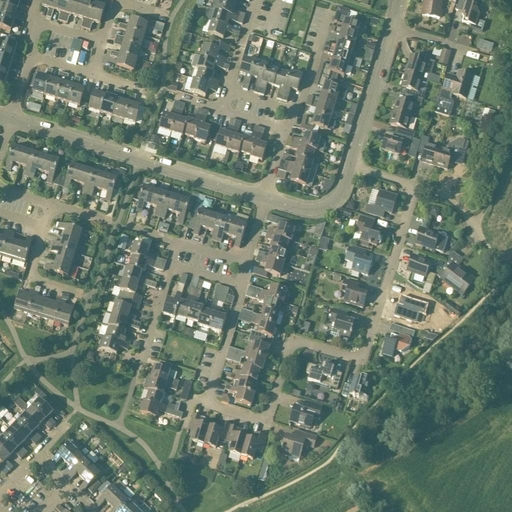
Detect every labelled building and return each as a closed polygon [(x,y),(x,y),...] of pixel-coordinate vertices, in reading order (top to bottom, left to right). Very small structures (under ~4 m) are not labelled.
[(0,0),(0,5),(18,11),(19,6),(27,8),(29,3),(18,0),(0,0)] [(51,19),(57,0),(44,0),(42,7),(50,10),(48,18),(51,19)] [(69,0),(57,0),(51,19),(52,20),(55,11),(61,13),(59,22),(63,23),(69,0)] [(80,0),(69,0),(63,23),(68,25),(71,16),(77,18),(83,1),(80,0)] [(208,9),(203,8),(204,0),(196,0),(194,15),(206,17),(208,9)] [(443,0),(425,0),(423,16),(440,18),(443,0)] [(458,0),(459,0),(456,11),(463,13),(462,15),(464,18),(462,24),(470,26),(469,29),(482,33),(485,24),(478,21),(480,16),(477,11),(476,10),(477,5),(470,3),(465,2),(465,0),(458,0)] [(94,4),(83,1),(77,18),(84,20),(82,29),(86,30),(94,4)] [(237,6),(222,1),(219,12),(245,20),(247,16),(235,12),(237,6)] [(106,8),(94,4),(86,30),(91,32),(94,23),(101,25),(106,8)] [(0,16),(22,24),(24,18),(16,16),(18,11),(0,5),(0,16)] [(217,11),(213,23),(228,28),(230,22),(243,26),(245,20),(219,12),(217,11)] [(364,26),(349,21),(350,15),(339,12),(335,23),(345,26),(343,31),(364,37),(366,30),(364,26)] [(0,28),(11,32),(13,27),(20,29),(22,24),(0,16),(0,28)] [(120,25),(119,29),(145,37),(149,26),(131,20),(129,27),(120,25)] [(228,28),(213,23),(209,35),(224,40),(226,33),(233,35),(233,36),(239,38),(241,31),(235,29),(235,30),(228,28)] [(456,42),(458,28),(451,27),(449,40),(456,42)] [(364,37),(343,31),(334,28),(332,33),(342,36),(340,41),(355,46),(358,36),(363,37),(364,37)] [(117,36),(115,41),(141,49),(145,37),(119,29),(119,30),(128,32),(126,39),(117,36)] [(271,49),(273,43),(250,36),(247,48),(260,52),(262,46),(271,49)] [(463,44),(470,45),(472,37),(465,36),(463,44)] [(0,52),(21,59),(23,54),(15,52),(17,46),(14,46),(16,39),(9,37),(7,43),(0,41),(0,52)] [(141,49),(115,41),(114,45),(123,48),(121,55),(138,60),(141,49)] [(150,50),(159,50),(159,41),(150,41),(150,50)] [(340,41),(338,47),(329,44),(327,49),(352,56),(355,46),(340,41)] [(217,43),(215,49),(206,46),(202,58),(226,65),(227,60),(219,58),(220,52),(229,55),(231,48),(217,43)] [(372,61),(374,48),(366,47),(365,60),(372,61)] [(309,59),(310,53),(285,48),(281,66),(286,67),(285,72),(291,74),(295,56),(309,59)] [(352,56),(327,49),(326,54),(335,57),(334,62),(354,68),(357,58),(352,57),(352,56)] [(443,51),(439,64),(448,67),(451,53),(443,51)] [(0,63),(10,67),(12,62),(19,64),(21,59),(0,52),(0,63)] [(138,60),(121,55),(112,52),(111,57),(119,60),(117,67),(134,72),(138,60)] [(230,67),(226,65),(202,58),(198,70),(200,70),(213,74),(216,68),(228,72),(230,67)] [(252,78),(257,63),(245,59),(240,75),(247,77),(243,90),(248,92),(252,78)] [(422,59),(420,65),(410,62),(406,75),(423,81),(425,75),(431,76),(433,70),(445,74),(446,70),(433,66),(434,63),(422,59)] [(322,65),(319,76),(337,81),(338,75),(346,77),(349,67),(354,69),(354,68),(334,62),(332,68),(322,65)] [(0,63),(0,75),(15,80),(16,74),(9,72),(10,67),(0,63)] [(179,75),(182,65),(177,63),(174,73),(179,75)] [(257,63),(252,78),(259,80),(255,94),(260,95),(268,69),(269,67),(257,63)] [(268,69),(260,95),(265,97),(268,85),(275,87),(279,72),(268,69)] [(48,70),(46,79),(38,76),(33,94),(45,97),(50,80),(51,80),(53,71),(48,70)] [(200,70),(197,81),(219,88),(220,83),(213,81),(215,75),(213,74),(200,70)] [(291,75),(279,72),(275,87),(281,89),(278,100),(283,101),(291,75)] [(449,75),(448,77),(445,76),(433,113),(451,118),(454,105),(451,100),(452,96),(467,100),(474,77),(459,72),(457,78),(449,75)] [(50,80),(45,97),(56,101),(64,74),(60,73),(57,82),(51,80),(50,80)] [(64,74),(56,101),(68,104),(73,87),(67,85),(69,76),(64,74)] [(291,75),(283,101),(288,103),(292,90),(299,92),(303,77),(291,74),(291,75)] [(0,86),(4,88),(6,83),(13,85),(15,80),(0,75),(0,86)] [(423,81),(406,75),(402,88),(413,91),(411,98),(423,101),(425,95),(419,93),(423,81)] [(337,81),(319,76),(315,87),(325,90),(323,95),(339,100),(342,89),(328,85),(330,79),(337,81)] [(73,87),(68,104),(79,107),(84,90),(78,88),(81,79),(75,78),(73,87)] [(195,80),(195,81),(189,79),(188,84),(193,85),(191,93),(206,97),(208,91),(217,93),(219,88),(197,81),(195,80)] [(172,84),(170,91),(176,93),(178,86),(172,84)] [(104,87),(101,96),(94,94),(89,111),(101,114),(109,88),(104,87)] [(109,88),(101,114),(113,117),(120,91),(116,90),(113,99),(107,97),(109,88)] [(125,93),(120,91),(113,117),(124,121),(129,104),(122,102),(125,93)] [(132,95),(129,104),(124,121),(136,124),(141,107),(134,105),(137,96),(132,95)] [(323,95),(322,101),(309,97),(307,101),(335,110),(339,100),(323,95)] [(411,98),(409,103),(398,100),(394,113),(411,118),(415,106),(421,107),(423,101),(411,98)] [(335,110),(307,101),(306,106),(319,110),(317,116),(332,121),(335,110)] [(176,102),(173,110),(171,117),(164,114),(159,130),(171,133),(181,104),(176,102)] [(28,111),(37,114),(40,107),(31,104),(28,111)] [(181,104),(171,133),(183,137),(184,135),(188,122),(182,120),(186,106),(181,104)] [(349,114),(355,115),(357,106),(351,104),(349,114)] [(189,120),(188,122),(184,135),(195,139),(204,111),(199,110),(195,122),(189,120)] [(204,111),(195,139),(194,140),(206,144),(208,140),(212,141),(218,125),(212,124),(211,129),(204,127),(209,113),(204,111)] [(411,118),(394,113),(390,125),(401,128),(399,135),(412,139),(412,138),(411,138),(413,132),(407,130),(411,118)] [(317,116),(315,122),(305,119),(302,129),(314,133),(316,127),(331,131),(333,131),(336,122),(332,121),(317,116)] [(222,127),(218,125),(212,141),(217,143),(216,147),(228,151),(237,121),(232,120),(228,134),(221,132),(222,127)] [(242,123),(237,121),(228,151),(239,154),(240,152),(244,139),(238,137),(242,123)] [(245,137),(244,139),(240,152),(252,156),(260,128),(255,126),(251,139),(245,137)] [(260,128),(252,156),(251,158),(263,162),(267,146),(261,144),(265,130),(260,128)] [(288,143),(315,151),(317,152),(323,154),(326,144),(324,141),(321,140),(306,135),(304,142),(289,137),(288,143)] [(399,135),(397,141),(387,137),(383,150),(400,156),(403,148),(409,150),(412,139),(399,135)] [(440,149),(427,145),(429,140),(423,138),(419,151),(425,153),(422,163),(435,167),(440,149)] [(445,150),(440,149),(435,167),(447,171),(449,163),(462,167),(469,143),(460,140),(446,148),(445,150)] [(315,151),(288,143),(286,147),(299,151),(297,158),(299,159),(312,163),(315,151)] [(20,166),(25,149),(13,146),(5,171),(11,172),(13,164),(20,166)] [(36,153),(25,149),(20,166),(26,168),(24,176),(29,178),(36,153)] [(48,156),(36,153),(29,178),(34,179),(36,171),(43,174),(48,156)] [(48,156),(43,174),(49,176),(47,183),(52,185),(60,160),(48,156)] [(281,161),(280,166),(315,176),(318,167),(313,165),(313,163),(312,163),(299,159),(297,165),(281,161)] [(72,164),(67,178),(62,176),(59,187),(69,190),(71,182),(78,184),(83,167),(72,164)] [(315,176),(280,166),(278,171),(294,175),(291,182),(312,188),(315,176)] [(95,171),(83,167),(78,184),(85,186),(82,195),(87,196),(95,171)] [(106,174),(95,171),(87,196),(92,198),(94,190),(101,192),(106,174)] [(106,174),(101,192),(108,194),(105,202),(110,203),(118,178),(106,174)] [(151,207),(156,189),(144,186),(137,211),(142,213),(144,205),(151,207)] [(168,193),(156,189),(151,207),(157,209),(155,217),(160,218),(168,193)] [(168,193),(160,218),(165,220),(167,212),(174,214),(179,196),(168,193)] [(397,198),(380,193),(375,209),(369,207),(367,213),(380,217),(382,212),(392,215),(397,198)] [(191,200),(179,196),(174,214),(180,216),(178,224),(183,226),(191,200)] [(429,208),(428,217),(437,218),(438,209),(429,208)] [(207,231),(213,213),(201,210),(193,235),(198,237),(201,229),(207,231)] [(352,214),(341,210),(339,216),(351,219),(352,214)] [(213,213),(207,231),(214,233),(212,241),(216,242),(224,217),(213,213)] [(236,220),(224,217),(216,242),(221,244),(224,236),(230,238),(236,220)] [(361,218),(359,224),(356,223),(354,229),(357,230),(356,233),(362,234),(359,246),(369,248),(370,244),(377,247),(378,244),(381,245),(383,238),(380,237),(382,232),(373,230),(376,222),(361,218)] [(270,230),(268,235),(292,242),(295,230),(290,229),(292,223),(278,219),(276,225),(280,226),(278,232),(270,230)] [(236,220),(230,238),(237,240),(235,248),(240,249),(247,224),(236,220)] [(103,233),(105,226),(92,222),(90,229),(103,233)] [(162,223),(159,231),(167,234),(170,225),(162,223)] [(64,239),(80,244),(84,233),(59,225),(57,230),(66,232),(64,239)] [(0,238),(0,256),(2,258),(10,232),(5,231),(2,239),(0,238)] [(434,233),(434,235),(421,231),(417,245),(444,253),(448,239),(447,239),(446,237),(445,235),(443,235),(441,235),(434,233)] [(15,234),(10,232),(2,258),(13,261),(19,244),(12,242),(15,234)] [(292,242),(268,235),(266,240),(273,242),(271,249),(273,249),(288,254),(291,254),(293,253),(293,251),(291,245),(292,242)] [(25,246),(19,244),(13,261),(25,265),(32,239),(28,238),(25,246)] [(322,238),(319,250),(326,252),(329,244),(330,245),(331,241),(329,241),(330,240),(322,238)] [(80,244),(64,239),(62,246),(53,243),(52,248),(77,256),(80,244)] [(167,262),(156,259),(148,256),(150,249),(135,244),(131,257),(133,257),(165,267),(167,262)] [(77,256),(52,248),(50,253),(58,256),(56,263),(73,268),(77,256)] [(367,253),(349,248),(345,261),(354,263),(351,271),(368,276),(372,262),(365,260),(367,253)] [(273,249),(271,256),(260,252),(258,257),(284,265),(288,266),(290,265),(293,257),(291,256),(288,255),(288,254),(273,249)] [(315,260),(317,251),(310,249),(308,258),(315,260)] [(451,252),(447,260),(459,266),(463,258),(451,252)] [(165,267),(133,257),(129,268),(142,273),(145,273),(147,267),(164,272),(165,267)] [(267,266),(266,272),(254,268),(252,275),(266,279),(268,274),(281,277),(284,265),(258,257),(256,263),(267,266)] [(431,263),(413,257),(408,272),(427,278),(431,263)] [(73,268),(56,263),(54,269),(46,266),(45,271),(70,279),(73,268)] [(475,281),(453,264),(441,280),(463,296),(475,281)] [(305,267),(305,270),(293,269),(292,278),(308,279),(309,267),(305,267)] [(127,268),(124,280),(146,286),(156,290),(157,284),(140,279),(142,273),(129,268),(127,268)] [(183,275),(180,285),(185,286),(188,277),(183,275)] [(124,280),(118,298),(126,300),(141,305),(143,299),(135,296),(137,289),(144,291),(146,286),(124,280)] [(346,281),(344,288),(343,292),(348,294),(345,304),(364,309),(368,295),(358,292),(360,285),(346,281)] [(247,292),(282,303),(284,304),(287,292),(272,287),(270,294),(263,292),(263,291),(249,287),(247,292)] [(230,290),(223,288),(218,303),(225,305),(230,290)] [(181,302),(176,317),(187,321),(196,291),(191,289),(187,304),(181,302)] [(27,315),(34,293),(29,291),(28,295),(19,292),(13,311),(27,315)] [(196,291),(187,321),(199,324),(204,307),(205,307),(205,305),(199,303),(202,292),(196,291)] [(282,303),(247,292),(246,298),(260,302),(260,301),(265,303),(263,310),(265,311),(279,315),(282,303)] [(34,293),(27,315),(40,319),(46,301),(38,298),(39,294),(34,293)] [(175,319),(176,317),(181,302),(183,295),(177,293),(174,302),(168,300),(163,316),(175,319)] [(397,307),(394,318),(417,325),(417,324),(419,315),(424,316),(425,316),(426,317),(426,316),(425,316),(428,305),(401,297),(398,307),(397,307)] [(118,298),(116,304),(112,316),(134,322),(136,317),(129,315),(131,308),(139,311),(141,305),(126,300),(118,298)] [(55,304),(46,301),(40,319),(54,323),(61,301),(56,300),(55,304)] [(66,303),(61,301),(54,323),(68,327),(73,309),(65,307),(66,303)] [(204,307),(199,324),(199,326),(210,330),(217,308),(218,303),(213,301),(211,309),(205,307),(204,307)] [(448,303),(445,307),(459,318),(462,314),(459,312),(459,311),(448,303)] [(222,309),(217,308),(210,330),(222,334),(227,318),(220,316),(222,309)] [(242,310),(240,315),(276,327),(280,315),(279,315),(265,311),(263,317),(257,316),(253,315),(253,314),(242,310)] [(335,324),(333,330),(332,330),(330,336),(339,339),(340,337),(349,340),(354,322),(345,320),(347,315),(334,311),(330,322),(335,324)] [(457,317),(449,312),(445,318),(453,323),(457,317)] [(276,327),(240,315),(252,319),(251,322),(251,323),(251,324),(260,327),(258,333),(252,332),(250,337),(262,341),(264,336),(273,339),(276,327)] [(142,325),(134,322),(112,316),(109,327),(110,328),(124,332),(126,325),(131,327),(131,328),(140,331),(142,325)] [(303,322),(300,332),(307,334),(309,324),(303,322)] [(124,332),(110,328),(107,339),(129,346),(131,341),(124,339),(126,333),(124,332)] [(385,345),(383,352),(382,357),(393,360),(395,352),(401,354),(410,349),(415,333),(401,328),(398,338),(392,336),(390,343),(385,345)] [(206,342),(208,335),(195,332),(193,339),(206,342)] [(433,342),(438,337),(428,334),(426,340),(433,342)] [(247,349),(245,354),(266,360),(270,348),(261,346),(262,341),(250,337),(249,342),(254,344),(252,350),(247,349)] [(107,339),(105,339),(102,338),(98,350),(101,351),(116,356),(119,349),(127,352),(129,346),(107,339)] [(230,349),(228,355),(226,360),(242,365),(244,358),(250,360),(247,367),(261,372),(262,372),(266,360),(245,354),(230,349)] [(317,367),(312,366),(310,365),(307,366),(305,372),(307,374),(310,375),(308,381),(320,385),(338,390),(342,375),(332,372),(334,368),(323,365),(323,367),(318,366),(317,367)] [(237,372),(236,376),(257,383),(261,372),(247,367),(245,366),(243,374),(237,372)] [(180,383),(168,380),(170,372),(155,367),(152,379),(178,388),(180,383)] [(236,376),(228,374),(227,379),(240,383),(238,389),(254,394),(257,383),(236,376)] [(355,377),(352,387),(346,385),(343,396),(349,398),(350,396),(359,399),(360,395),(367,397),(372,380),(362,376),(361,379),(355,377)] [(178,388),(152,379),(148,378),(147,379),(145,388),(145,389),(148,390),(148,391),(150,391),(163,396),(165,389),(177,392),(178,388)] [(238,389),(232,388),(227,386),(225,391),(231,393),(238,396),(236,402),(251,407),(255,395),(254,394),(238,389)] [(150,391),(146,403),(168,410),(169,405),(163,403),(165,396),(163,396),(150,391)] [(12,404),(21,408),(23,403),(15,398),(12,404)] [(56,424),(49,418),(53,413),(40,400),(33,408),(53,428),(56,424)] [(168,410),(146,403),(144,402),(141,414),(156,419),(158,412),(165,414),(165,415),(181,420),(183,414),(168,410)] [(303,410),(295,408),(290,422),(311,428),(313,421),(318,423),(323,408),(305,403),(303,410)] [(33,408),(25,415),(39,428),(42,424),(49,431),(53,428),(33,408)] [(39,428),(25,415),(18,423),(39,442),(42,439),(34,432),(39,428)] [(206,420),(201,418),(194,415),(190,428),(196,430),(192,442),(204,445),(209,427),(204,426),(206,420)] [(39,442),(18,423),(11,430),(24,443),(28,439),(35,446),(39,442)] [(221,431),(209,427),(204,445),(216,449),(218,442),(224,445),(226,439),(230,427),(223,425),(221,431)] [(230,427),(226,439),(224,445),(231,447),(229,453),(241,457),(247,439),(236,436),(238,429),(230,427)] [(24,443),(11,430),(4,437),(24,457),(28,454),(20,447),(24,443)] [(90,431),(89,431),(84,436),(89,440),(94,435),(90,431)] [(247,439),(241,457),(253,461),(255,452),(262,454),(267,438),(254,434),(252,440),(247,439)] [(298,463),(299,460),(300,461),(304,446),(314,449),(317,438),(303,434),(301,440),(286,436),(281,455),(289,457),(289,460),(298,463)] [(24,457),(4,437),(0,441),(0,448),(10,458),(14,453),(21,460),(24,457)] [(66,464),(79,450),(71,443),(51,463),(55,467),(62,460),(66,464)] [(10,458),(0,448),(0,462),(10,472),(13,468),(6,462),(10,458)] [(79,450),(66,464),(70,468),(63,475),(67,478),(87,458),(79,450)] [(258,481),(263,483),(271,458),(266,456),(258,481)] [(94,466),(87,458),(67,478),(70,482),(77,475),(81,479),(94,466)] [(86,484),(79,490),(82,494),(102,473),(94,466),(81,479),(86,484)] [(88,491),(93,495),(102,486),(97,482),(88,491)] [(109,506),(122,493),(114,485),(95,506),(99,509),(106,502),(109,506)] [(114,511),(112,511),(119,511),(130,501),(122,493),(109,506),(114,511)] [(134,511),(138,508),(130,501),(119,511),(134,511)]
